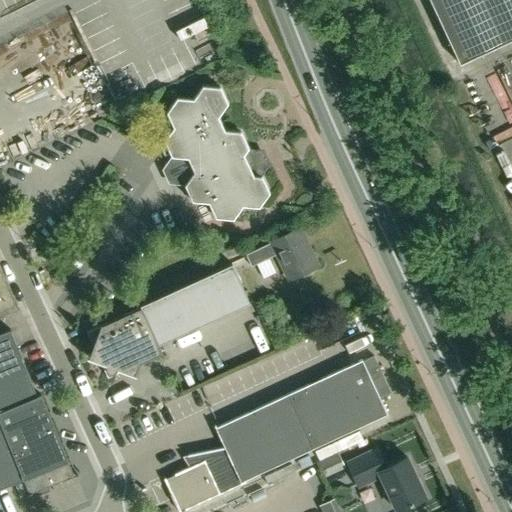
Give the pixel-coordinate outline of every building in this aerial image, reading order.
[(511,39),(511,0),(430,0),(460,64),(511,39)] [(259,207),(270,192),(242,131),(225,129),(219,116),(229,103),(221,87),(203,85),(193,98),(177,96),(166,112),(173,126),(164,140),(171,156),(188,158),(183,164),(186,170),(194,171),(185,184),(192,200),(209,202),(215,217),(233,219),(243,205),(259,207)] [(288,280),(318,265),(300,227),(269,241),(270,243),(244,255),(249,266),(275,254),(288,280)] [(168,252),(175,273),(193,266),(186,246),(168,252)] [(134,375),(139,361),(162,350),(158,342),(249,300),(231,261),(140,303),(141,306),(86,330),(92,343),(87,358),(102,363),(107,376),(120,370),(134,375)] [(28,492),(73,474),(40,392),(37,394),(10,328),(0,331),(0,487),(23,478),(28,492)] [(195,452),(197,463),(166,477),(173,493),(172,493),(177,504),(178,503),(181,511),(247,481),(246,479),(389,412),(364,358),(217,426),(226,445),(195,452)] [(397,509),(426,496),(407,456),(385,466),(376,447),(347,461),(359,485),(381,475),(397,509)]
